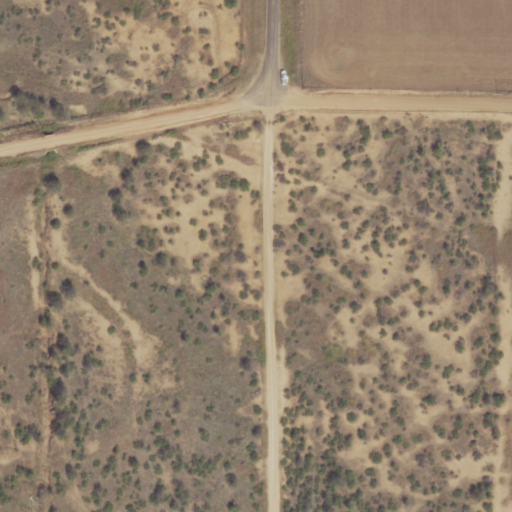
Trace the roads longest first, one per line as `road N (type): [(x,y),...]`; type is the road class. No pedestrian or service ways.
road 1 (residential): [(511,101),(267,100),(0,149)]
road 2 (residential): [(260,511),(267,100)]
